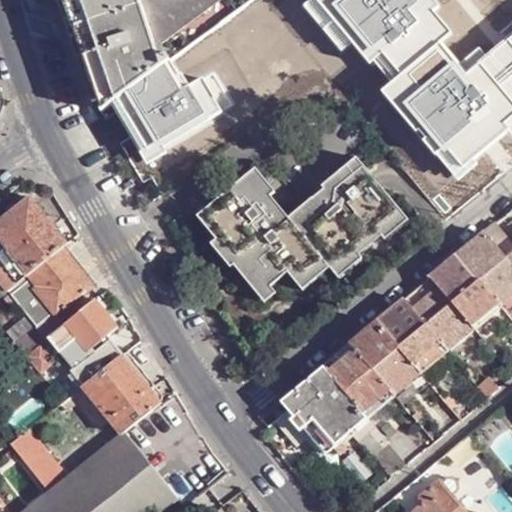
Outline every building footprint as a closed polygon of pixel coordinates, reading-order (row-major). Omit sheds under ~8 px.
[(62,0),(63,1),(84,59),(102,111),(200,39),(246,5),(252,0),(62,0)] [(285,0),(320,50),(331,35),(307,0),(285,0)] [(307,0),(331,35),(367,14),(388,0),(307,0)] [(475,22),(511,66),(511,0),(501,0),(497,4),(494,0),(452,0),(437,11),(456,33),(470,21),(472,24),(475,22)] [(200,39),(208,50),(236,30),(241,35),(259,23),(246,5),(200,39)] [(331,35),(320,50),(370,19),(367,14),(331,35)] [(387,39),(396,53),(427,32),(418,19),(410,25),(387,39)] [(461,100),(474,89),(433,42),(421,50),(461,100)] [(259,169),(210,210),(230,232),(222,239),(241,262),(235,266),(260,297),(272,287),(289,273),(316,251),(331,269),(402,211),(360,160),(326,188),(328,190),(335,199),(323,209),(316,200),(292,219),(274,197),(279,193),(259,169)] [(328,190),(316,200),(323,209),(335,199),(328,190)] [(64,246),(68,243),(32,198),(0,222),(0,236),(30,274),(64,246)] [(208,249),(227,273),(235,266),(241,262),(222,239),(230,232),(210,210),(198,220),(217,243),(208,249)] [(402,211),(331,269),(340,280),(364,261),(362,258),(385,239),(388,242),(411,222),(402,211)] [(511,241),(497,223),(484,233),(505,258),(511,252),(511,241)] [(484,233),(457,256),(479,281),(479,282),(507,259),(505,258),(484,233)] [(95,286),(64,246),(30,274),(31,274),(40,287),(37,289),(59,316),(94,287),(95,286)] [(289,273),(304,291),(331,269),(316,251),(289,273)] [(501,308),(511,298),(511,265),(507,259),(479,282),(501,308)] [(0,265),(0,279),(10,291),(16,286),(0,265)] [(430,278),(404,300),(427,325),(452,304),(452,303),(430,278)] [(501,308),(479,282),(479,281),(452,303),(452,304),(475,330),(501,308)] [(33,305),(17,285),(16,286),(10,291),(25,311),(33,305)] [(272,287),(260,297),(265,303),(277,294),(272,287)] [(121,325),(99,299),(67,325),(49,340),(52,343),(56,349),(85,386),(126,355),(114,339),(93,357),(90,353),(111,335),(121,327),(121,325)] [(378,322),(400,347),(427,325),(404,300),(378,322)] [(449,351),(475,330),(452,304),(427,325),(449,351)] [(475,330),(484,341),(511,320),(509,317),(501,308),(475,330)] [(352,343),(374,369),(400,347),(378,322),(352,343)] [(400,347),(422,373),(449,351),(427,325),(400,347)] [(49,340),(38,327),(19,342),(18,343),(29,356),(43,345),(49,340)] [(11,345),(17,340),(9,331),(4,336),(11,345)] [(114,339),(111,335),(90,353),(93,357),(114,339)] [(56,349),(52,343),(45,348),(50,354),(56,349)] [(325,366),(369,418),(396,396),(374,369),(352,343),(325,366)] [(45,348),(43,345),(29,356),(36,364),(43,374),(57,363),(50,354),(45,348)] [(400,347),(374,369),(396,396),(422,373),(400,347)] [(125,433),(163,403),(153,389),(126,355),(85,386),(113,420),(124,434),(125,433)] [(325,366),(298,389),(342,440),(351,432),(369,418),(325,366)] [(491,378),(479,388),(489,399),(501,389),(491,378)] [(113,420),(85,386),(76,393),(82,400),(80,401),(102,428),(113,420)] [(298,389),(283,401),(291,410),(308,430),(327,453),(334,447),(342,440),(298,389)] [(82,400),(76,393),(63,404),(68,410),(80,401),(82,400)] [(291,410),(271,428),(287,447),(308,430),(291,410)] [(369,418),(351,432),(359,441),(369,433),(377,427),(369,418)] [(377,427),(369,433),(384,449),(391,444),(389,442),(377,427)] [(70,477),(32,430),(13,444),(16,447),(43,480),(52,491),(70,477)] [(162,511),(178,500),(125,433),(124,434),(70,477),(52,491),(25,511),(162,511)] [(369,433),(359,441),(374,458),(377,455),(384,449),(369,433)] [(391,444),(406,462),(417,453),(400,433),(389,442),(391,444)] [(342,440),(334,447),(339,454),(348,448),(342,440)] [(390,472),(409,466),(406,462),(391,444),(384,449),(377,455),(390,472)] [(234,472),(232,473),(178,511),(201,511),(212,504),(214,506),(244,484),(234,472)] [(442,482),(452,495),(457,491),(459,484),(454,479),(447,477),(442,482)] [(466,511),(452,495),(442,482),(440,480),(426,492),(431,498),(424,503),(412,511),(466,511)] [(426,492),(419,497),(424,503),(431,498),(426,492)]
